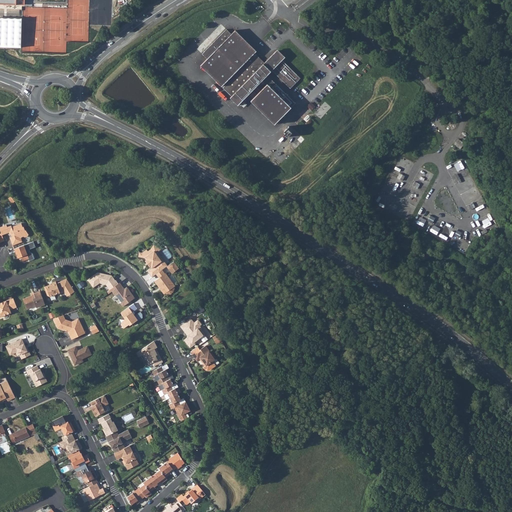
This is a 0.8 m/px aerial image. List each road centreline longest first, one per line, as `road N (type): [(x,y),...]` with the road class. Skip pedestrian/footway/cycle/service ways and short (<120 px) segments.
road 1 (secondary): [(511,387),(468,346),(282,222),(78,108)]
road 2 (residential): [(0,285),(89,255),(111,258),(144,285),(205,424),(191,470),(145,511)]
road 3 (residential): [(275,4),(295,22),(373,44),(421,77),(449,110)]
road 4 (residential): [(61,391),(126,511)]
road 5 (secondary): [(177,0),(72,81)]
